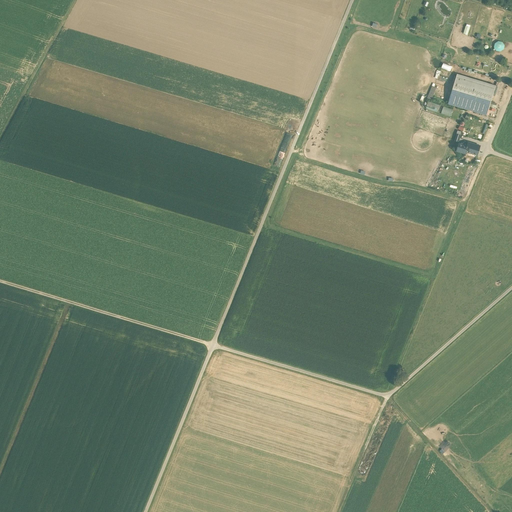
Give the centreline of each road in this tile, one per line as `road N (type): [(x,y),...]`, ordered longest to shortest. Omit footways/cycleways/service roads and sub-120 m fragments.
road 1 (unclassified): [(352,0),(145,511)]
road 2 (track): [(212,346),(387,398),(511,289)]
road 3 (track): [(486,150),(384,397)]
road 4 (track): [(212,346),(0,282)]
road 5 (track): [(77,0),(0,140)]
road 6 (track): [(387,400),(491,511)]
road 7 (track): [(340,511),(387,398)]
